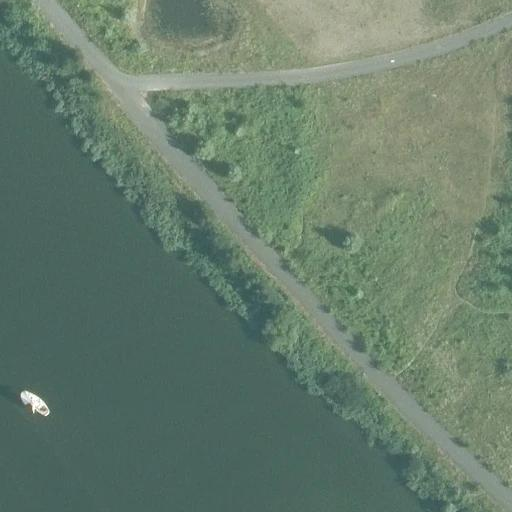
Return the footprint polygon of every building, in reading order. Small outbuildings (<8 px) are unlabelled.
[(244,0),(255,15),(274,0),(244,0)] [(306,171),(328,163),(318,140),(297,148),(306,171)] [(415,324),(430,341),(445,327),(430,311),(415,324)] [(368,401),(388,413),(398,396),(378,384),(368,401)] [(393,428),(387,443),(406,450),(412,435),(393,428)] [(452,509),(465,490),(454,482),(441,501),(452,509)]
